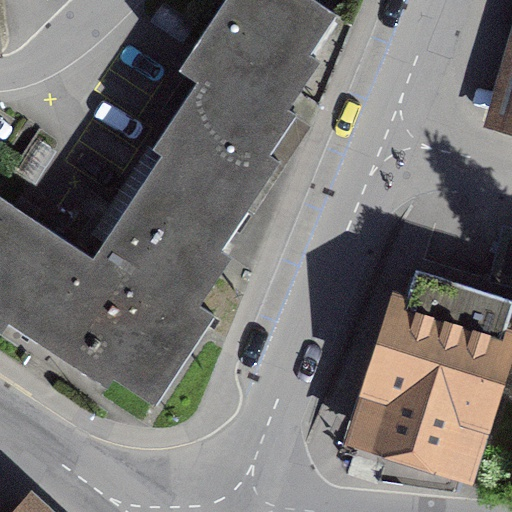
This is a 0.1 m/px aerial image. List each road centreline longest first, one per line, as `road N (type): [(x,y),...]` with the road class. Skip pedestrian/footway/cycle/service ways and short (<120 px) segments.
road 1 (residential): [(383,140),(226,511)]
road 2 (residential): [(437,0),(383,140)]
road 3 (residential): [(0,77),(65,46),(109,0)]
road 4 (residential): [(383,140),(511,163)]
